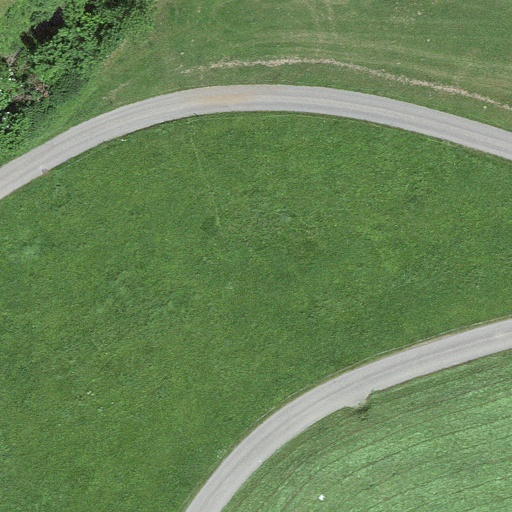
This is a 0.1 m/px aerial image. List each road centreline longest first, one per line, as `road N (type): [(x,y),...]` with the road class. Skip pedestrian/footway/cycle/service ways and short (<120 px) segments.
road 1 (unclassified): [(511,156),(437,130),(313,106),(209,106),(121,134),(0,198)]
road 2 (unclassified): [(511,338),(371,383),(288,437),(223,511)]
